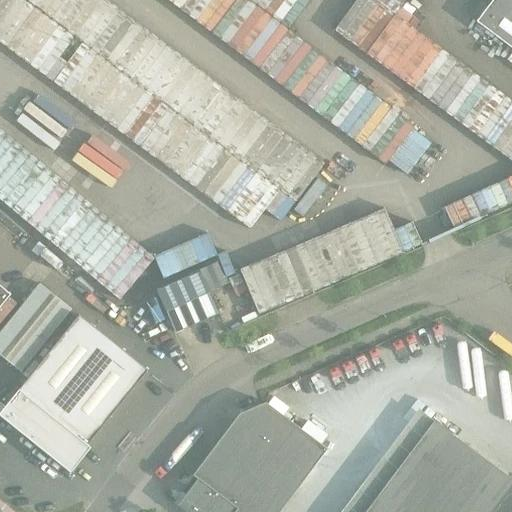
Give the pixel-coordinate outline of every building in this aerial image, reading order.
[(104,0),(0,0),(0,42),(132,133),(137,133),(137,122),(150,104),(152,105),(171,106),(192,120),(207,121),(207,129),(230,130),(234,133),(252,134),(266,144),(261,150),(269,156),(281,156),(281,165),(273,177),(287,187),(305,188),(306,178),(319,179),(320,162),(342,163),(104,0)] [(358,0),(340,31),(357,41),(375,9),(359,0),(358,0)] [(511,49),(511,0),(493,0),(476,23),(511,49)] [(111,221),(98,218),(101,205),(4,133),(0,132),(0,196),(50,233),(50,234),(67,238),(48,223),(59,225),(63,206),(84,221),(82,230),(85,231),(76,242),(69,241),(64,247),(119,288),(148,249),(111,221)] [(511,176),(446,206),(456,227),(511,202),(511,176)] [(389,211),(241,263),(258,310),(425,251),(415,222),(395,229),(389,211)] [(175,333),(218,314),(200,273),(157,292),(175,333)] [(0,333),(0,355),(21,372),(72,310),(40,284),(0,333)] [(0,286),(0,307),(11,296),(0,286)] [(79,316),(0,414),(0,416),(20,432),(71,474),(91,448),(88,446),(148,371),(79,316)] [(239,415),(193,476),(197,480),(178,506),(184,511),(280,511),(327,450),(266,403),(239,415)] [(365,511),(511,511),(511,480),(434,422),(365,511)]
